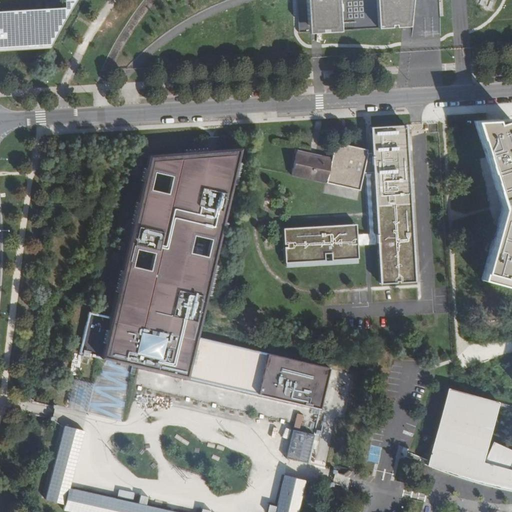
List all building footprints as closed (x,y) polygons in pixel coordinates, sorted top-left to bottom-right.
[(0,0),(0,51),(50,48),(53,42),(74,7),(76,4),(78,0),(0,0)] [(295,0),(298,34),(307,33),(309,33),(316,33),(322,32),(323,32),(339,31),(340,31),(376,29),(402,28),(407,28),(408,20),(429,19),(437,19),(435,0),(295,0)] [(511,118),(511,119),(476,121),(503,201),(482,277),(511,287),(511,118)] [(363,178),(365,178),(366,191),(369,235),(356,236),(356,233),(356,223),(347,224),(284,227),(285,243),(286,243),(287,246),(285,246),(286,262),(324,260),(324,253),(330,253),(331,259),(357,258),(357,246),(377,245),(376,235),(372,235),(369,177),(373,177),(379,283),(413,282),(407,177),(406,177),(404,143),(406,143),(405,125),(370,127),(371,150),(372,153),(366,153),(367,150),(335,143),(331,159),(326,183),(359,191),(363,178)] [(111,316),(101,357),(107,359),(117,361),(131,364),(139,366),(188,378),(319,410),(329,369),(197,337),(243,147),(220,149),(208,150),(150,154),(133,224),(123,265),(115,297),(111,316)] [(296,151),(291,175),(326,183),(331,159),(296,151)] [(90,382),(74,378),(67,407),(87,412),(94,383),(90,382)] [(498,401),(446,388),(424,461),(423,467),(446,475),(483,486),(511,491),(511,453),(493,446),(485,465),(482,464),(498,401)] [(86,428),(65,424),(45,500),(63,503),(62,510),(72,511),(297,511),(306,480),(286,475),(278,506),(270,504),(268,511),(210,511),(211,511),(200,508),(199,511),(176,511),(148,505),(150,497),(138,494),(136,502),(115,498),(116,495),(73,485),(86,428)] [(313,434),(293,429),(286,459),(307,464),(314,434),(313,434)]
